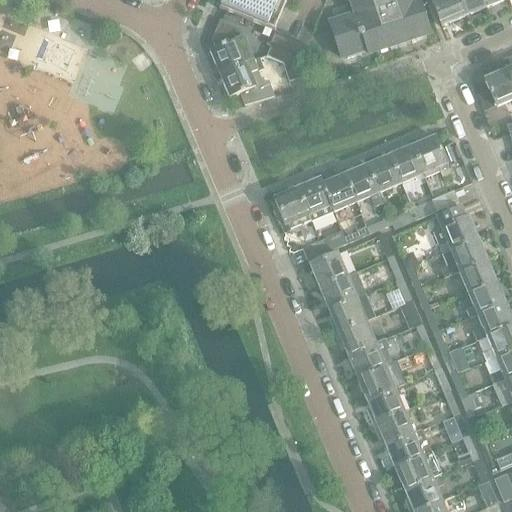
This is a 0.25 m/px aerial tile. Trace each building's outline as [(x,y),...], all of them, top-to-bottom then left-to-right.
[(223,0),(220,10),(274,33),(281,17),(273,14),(279,0),(223,0)] [(368,55),(428,35),(417,2),(413,3),(412,0),(349,0),(355,17),(329,26),(340,60),(366,51),(368,55)] [(429,0),(441,28),(463,18),(455,0),(429,0)] [(455,0),(463,18),(485,10),(480,0),(455,0)] [(480,0),(485,10),(506,1),(506,0),(480,0)] [(209,54),(219,78),(252,63),(239,32),(220,24),(212,43),(216,51),(209,54)] [(302,61),(307,47),(269,31),(263,46),(270,48),(287,55),(302,61)] [(282,65),(287,55),(270,48),(266,58),(282,65)] [(299,67),(302,61),(287,55),(282,65),(288,84),(303,79),(299,67)] [(261,60),(219,78),(229,101),(242,95),(247,108),(276,99),(270,83),(264,86),(260,75),(266,73),(261,60)] [(496,108),(511,101),(511,84),(507,72),(485,81),(490,93),(496,107),(496,108)] [(490,93),(477,98),(483,113),(496,107),(490,93)] [(435,139),(412,149),(423,177),(438,171),(441,179),(450,176),(435,139)] [(412,149),(389,159),(401,187),(423,177),(412,149)] [(389,159),(366,168),(378,196),(379,196),(401,187),(389,159)] [(383,206),(379,196),(378,196),(366,168),(344,178),(356,206),(370,200),(374,210),(383,206)] [(333,216),(356,206),(344,178),(322,187),(331,210),(330,210),(333,216)] [(320,182),(297,191),(308,219),(330,210),(331,210),(322,187),(320,182)] [(308,219),(297,191),(274,201),(275,204),(271,206),(284,236),(311,225),(308,219)] [(453,193),(426,205),(430,216),(458,204),(453,193)] [(431,217),(430,216),(426,205),(411,211),(416,223),(431,217)] [(438,247),(441,255),(477,240),(467,218),(464,219),(460,209),(430,221),(435,233),(442,230),(448,243),(438,247)] [(394,232),(416,223),(411,211),(388,220),(391,227),(392,227),(394,232)] [(388,220),(366,229),(369,237),(391,227),(388,220)] [(346,246),(369,237),(366,229),(343,238),(346,246)] [(383,236),(377,239),(386,262),(393,259),(383,236)] [(329,254),(346,246),(343,238),(325,245),(329,253),(329,254)] [(451,277),(460,273),(486,262),(477,240),(441,255),(451,277)] [(307,263),(329,253),(324,242),(302,251),(307,263)] [(309,267),(318,290),(346,279),(337,256),(309,267)] [(410,256),(401,259),(406,270),(413,267),(417,266),(413,257),(410,256)] [(386,262),(395,282),(401,279),(393,259),(386,262)] [(460,273),(470,295),(495,284),(486,262),(460,273)] [(406,270),(415,292),(422,289),(413,267),(406,270)] [(355,275),(346,279),(318,290),(328,313),(365,297),(355,275)] [(401,279),(395,282),(405,305),(411,302),(401,279)] [(469,321),(479,317),(479,316),(504,305),(495,284),(470,295),(475,307),(465,311),(469,321)] [(415,292),(424,314),(431,311),(422,289),(415,292)] [(374,320),(365,297),(328,313),(331,321),(328,322),(334,337),(365,324),(374,320)] [(416,329),(424,326),(414,303),(401,309),(410,331),(416,329)] [(476,343),(488,338),(511,327),(511,323),(504,305),(479,316),(479,317),(484,329),(472,334),(476,343)] [(424,314),(434,335),(442,332),(431,311),(424,314)] [(374,346),(365,324),(334,337),(340,352),(343,351),(346,358),(375,346),(374,346)] [(424,326),(416,329),(425,351),(433,348),(424,326)] [(481,355),(485,364),(511,353),(511,327),(488,338),(493,350),(481,355)] [(451,354),(442,332),(434,335),(443,357),(450,354),(451,354)] [(384,342),(374,346),(375,346),(346,358),(356,381),(384,369),(391,366),(386,353),(389,352),(384,342)] [(425,351),(435,374),(443,371),(433,348),(425,351)] [(488,378),(492,387),(511,378),(511,353),(485,364),(490,377),(488,378)] [(443,357),(452,379),(459,376),(450,354),(443,357)] [(356,381),(365,403),(394,391),(384,369),(356,381)] [(435,374),(444,396),(452,393),(443,371),(435,374)] [(461,400),(468,397),(459,376),(452,379),(461,400)] [(501,409),(511,404),(511,378),(492,387),(501,409)] [(365,412),(372,427),(403,414),(394,391),(365,403),(368,411),(365,412)] [(462,416),(452,393),(444,396),(454,419),(462,416)] [(476,394),(468,397),(461,400),(469,420),(474,418),(476,417),(474,411),(482,408),(476,394)] [(381,440),(384,448),(412,436),(403,414),(372,427),(378,442),(381,440)] [(454,419),(463,441),(471,438),(462,416),(454,419)] [(469,420),(467,421),(478,445),(484,442),(474,418),(469,420)] [(421,432),(412,436),(384,448),(394,470),(430,455),(421,432)] [(463,441),(473,464),(481,460),(471,438),(463,441)] [(430,456),(430,455),(394,470),(403,493),(439,478),(441,477),(432,455),(430,456)] [(481,460),(473,464),(482,486),(490,483),(481,460)] [(503,505),(511,500),(511,491),(506,476),(493,482),(503,505)] [(442,486),(439,478),(403,493),(407,501),(403,502),(407,511),(421,511),(441,504),(435,489),(442,486)] [(498,511),(497,507),(489,488),(477,493),(485,511),(486,511),(498,511)]
